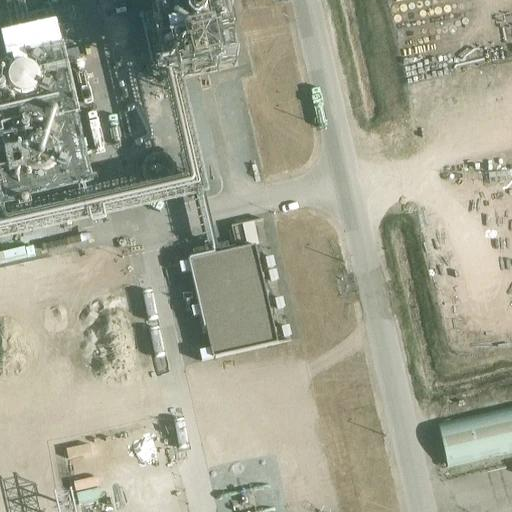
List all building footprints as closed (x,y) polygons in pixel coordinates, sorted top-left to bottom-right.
[(0,0),(0,40),(57,30),(49,0),(0,0)] [(75,511),(72,497),(52,499),(55,511),(0,511),(0,244),(88,225),(89,230),(91,232),(102,230),(104,228),(103,222),(192,202),(204,252),(215,249),(203,200),(208,199),(182,80),(235,68),(219,0),(182,0),(183,2),(162,7),(163,11),(151,14),(184,182),(183,185),(3,225),(0,213),(0,511),(75,511)] [(0,209),(92,190),(57,30),(0,40),(0,209)] [(241,229),(247,251),(229,255),(227,247),(215,249),(204,252),(190,255),(192,263),(188,264),(212,362),(277,348),(254,250),(259,249),(253,226),(241,229)] [(511,415),(437,430),(445,471),(511,458),(511,415)]
